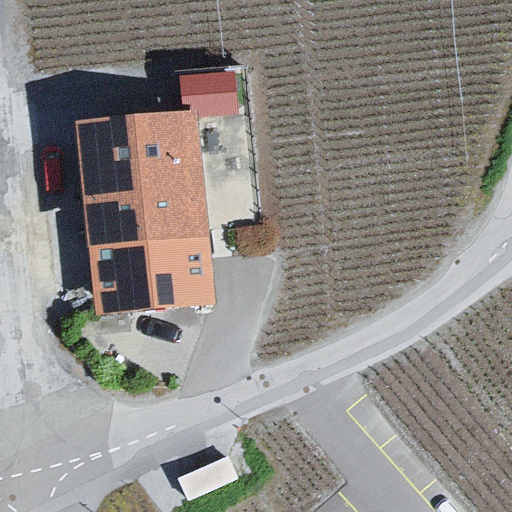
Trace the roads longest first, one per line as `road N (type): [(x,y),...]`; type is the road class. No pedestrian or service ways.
road 1 (residential): [(511,234),(441,300),(346,351),(138,442),(35,477)]
road 2 (residential): [(0,166),(35,477)]
